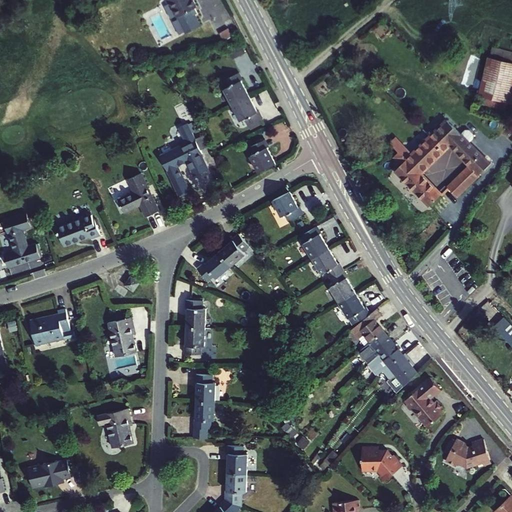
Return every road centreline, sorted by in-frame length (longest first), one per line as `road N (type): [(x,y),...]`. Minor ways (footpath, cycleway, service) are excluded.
road 1 (residential): [(175,233),(163,300),(156,485)]
road 2 (secondary): [(389,271),(511,425)]
road 3 (residential): [(175,233),(0,296)]
road 4 (residential): [(318,156),(175,233)]
road 5 (secondary): [(253,15),(318,156)]
road 6 (secondary): [(328,150),(253,15)]
road 7 (secondary): [(389,271),(328,150)]
road 8 (secondary): [(318,156),(389,271)]
road 9 (track): [(290,78),(393,0)]
road 10 (residential): [(34,511),(156,485)]
